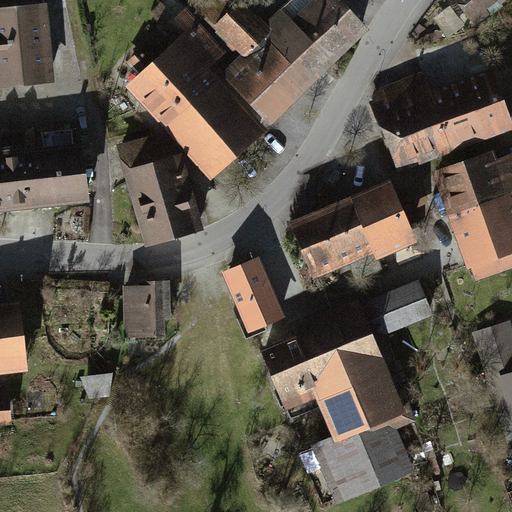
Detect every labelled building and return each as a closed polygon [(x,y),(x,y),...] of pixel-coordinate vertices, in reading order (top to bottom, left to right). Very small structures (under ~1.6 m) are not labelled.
[(0,0),(0,91),(59,84),(48,0),(0,0)] [(372,33),(340,0),(317,0),(279,36),(244,0),(243,0),(212,30),(243,63),(228,77),(275,126),(372,33)] [(511,2),(511,0),(456,0),(477,28),(511,2)] [(170,52),(129,90),(213,181),(264,134),(209,74),(231,54),(188,8),(157,37),(170,52)] [(425,76),(373,95),(403,177),(511,137),(511,70),(434,99),(425,76)] [(159,138),(122,149),(149,242),(204,226),(185,159),(176,161),(159,138)] [(28,150),(0,153),(0,216),(93,205),(86,150),(29,157),(28,150)] [(499,152),(437,175),(453,218),(511,195),(511,158),(503,162),(499,152)] [(395,183),(291,224),(313,280),(417,238),(395,183)] [(263,261),(223,277),(248,338),(288,322),(263,261)] [(167,286),(126,286),(127,338),(168,337),(167,286)] [(298,335),(261,350),(290,419),(320,406),(332,436),(298,451),(323,511),(326,511),(414,476),(395,431),(419,420),(384,338),(434,317),(421,286),(367,309),(364,301),(296,329),(298,335)] [(0,377),(30,374),(22,304),(0,306),(0,377)] [(511,376),(502,380),(511,412),(511,376)] [(112,381),(90,383),(91,394),(113,392),(112,381)] [(11,394),(0,394),(0,425),(14,424),(11,394)]
